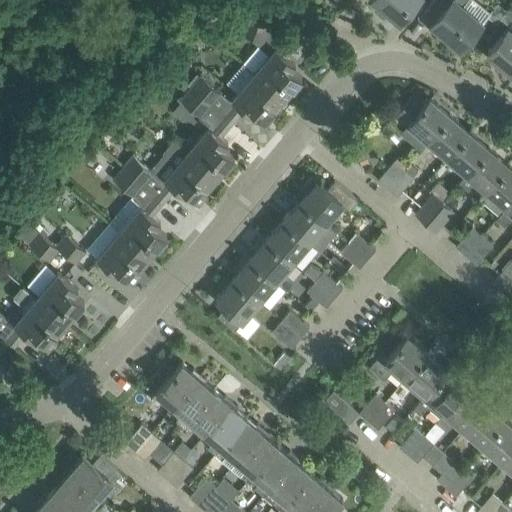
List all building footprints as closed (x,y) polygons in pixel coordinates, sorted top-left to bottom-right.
[(374,0),(400,21),(413,6),(417,0),(374,0)] [(460,48),(473,33),(483,21),(462,3),(464,0),(433,0),(429,5),(430,5),(432,2),(441,10),(430,22),(460,48)] [(499,19),(507,10),(500,3),(489,16),(496,22),(499,19)] [(511,10),(509,8),(507,10),(499,19),(508,27),(488,52),(511,72),(511,10)] [(270,26),(246,17),(240,31),(265,40),(270,26)] [(161,60),(162,61),(172,70),(181,61),(175,56),(182,49),(176,44),(161,60)] [(255,71),(285,97),(302,76),(292,68),(296,63),(276,46),(255,71)] [(285,97),(255,71),(244,61),(227,81),(238,90),(232,98),(252,115),(256,110),(266,119),(285,97)] [(193,87),(214,105),(224,93),(203,75),(193,87)] [(204,117),(214,105),(193,87),(183,99),(204,117)] [(422,106),(411,96),(396,113),(408,123),(427,140),(450,113),(431,96),(422,106)] [(447,157),(470,130),(450,113),(427,140),(447,157)] [(228,142),(213,129),(209,126),(196,141),(193,138),(190,138),(187,141),(187,144),(187,146),(190,149),(187,151),(187,152),(216,177),(235,155),(224,147),(228,142)] [(466,173),(490,147),(470,130),(447,157),(466,173)] [(216,177),(187,152),(187,151),(172,139),(162,151),(164,152),(151,168),(133,153),(123,165),(164,200),(176,187),(184,194),(188,189),(198,198),(216,177)] [(486,190),(509,163),(490,147),(466,173),(459,181),(468,189),(475,181),(486,190)] [(363,165),(370,162),(365,150),(358,154),(363,165)] [(388,187),(404,168),(394,160),(378,179),(388,187)] [(397,195),(414,176),(419,170),(411,163),(405,169),(404,168),(388,187),(397,195)] [(498,213),(511,198),(511,165),(509,163),(486,190),(480,197),(489,204),(498,213)] [(149,256),(167,235),(157,226),(161,221),(152,214),(164,200),(123,165),(112,177),(133,195),(132,196),(142,205),(120,231),(149,256)] [(350,209),(359,199),(335,179),(327,188),(317,179),(316,179),(312,175),(301,188),(306,192),(300,198),(328,222),(343,204),(350,209)] [(427,220),(451,192),(438,181),(430,191),(433,193),(417,212),(427,220)] [(436,229),(453,209),(458,203),(458,198),(451,192),(427,220),(436,229)] [(335,228),(328,222),(300,198),(283,219),(310,242),(321,251),(338,231),(335,228)] [(511,198),(498,213),(499,214),(497,217),(505,224),(511,215),(511,198)] [(293,261),(310,242),(283,219),(266,238),(293,261)] [(62,249),(57,246),(41,232),(30,222),(20,234),(52,261),(62,249)] [(466,254),(482,234),(472,226),(456,245),(466,254)] [(120,231),(98,257),(117,273),(121,269),(131,277),(149,256),(120,231)] [(376,248),(370,243),(357,231),(349,241),(368,257),(376,248)] [(57,246),(62,249),(77,263),(87,251),(67,234),(57,246)] [(477,263),(490,248),(493,244),(482,234),(466,254),(477,263)] [(284,272),(293,261),(266,238),(250,257),(277,280),(287,289),(294,280),(284,272)] [(360,267),(368,257),(349,241),(341,250),(360,267)] [(260,300),(277,280),(250,257),(233,277),(260,300)] [(505,287),(511,278),(511,259),(495,279),(505,287)] [(343,287),(324,271),(311,264),(305,270),(316,279),(316,280),(335,296),(343,287)] [(78,288),(63,274),(58,270),(36,296),(66,322),(84,301),(74,292),(78,288)] [(235,329),(260,300),(233,277),(216,297),(226,305),(218,314),(235,329)] [(326,306),(335,296),(316,280),(307,290),(326,306)] [(0,333),(14,346),(26,332),(34,339),(38,335),(48,343),(66,322),(36,296),(22,285),(12,296),(19,301),(6,316),(0,310),(0,333)] [(310,326),(303,321),(290,309),(282,319),(301,336),(310,326)] [(292,347),(301,336),(282,319),(273,330),(292,347)] [(405,378),(428,351),(408,334),(387,358),(381,353),(369,366),(384,379),(393,369),(405,378)] [(424,395),(447,368),(428,351),(405,378),(424,395)] [(173,406),(199,375),(183,361),(151,398),(158,404),(164,398),(173,406)] [(444,411),(467,384),(447,368),(424,395),(414,407),(420,412),(426,406),(430,407),(440,415),(444,411)] [(183,426),(215,388),(199,375),(173,406),(181,413),(176,419),(183,426)] [(463,428),(486,401),(467,384),(444,411),(463,428)] [(204,433),(231,402),(215,388),(183,426),(190,432),(196,426),(204,433)] [(369,420),(385,400),(375,392),(359,412),(369,420)] [(378,428),(395,408),(401,401),(392,393),(385,400),(369,420),(378,428)] [(350,421),(359,410),(340,394),(330,405),(350,421)] [(483,445),(505,418),(486,401),(463,428),(483,445)] [(215,453),(247,416),(231,402),(204,433),(213,440),(207,447),(215,453)] [(385,423),(393,431),(408,413),(402,408),(398,413),(396,411),(385,423)] [(236,461),(263,429),(247,416),(215,453),(222,459),(228,453),(236,461)] [(502,461),(511,449),(511,423),(505,418),(483,445),(502,461)] [(135,449),(151,429),(142,422),(126,441),(135,449)] [(408,453),(424,434),(415,425),(398,445),(408,453)] [(145,458),(161,438),(151,429),(135,449),(145,458)] [(247,480),(279,443),(263,429),(236,461),(245,468),(240,474),(247,480)] [(417,461),(430,446),(434,442),(424,434),(408,453),(417,461)] [(263,494),(295,457),(279,443),(247,480),(254,486),(263,494)] [(174,449),(163,462),(158,468),(166,476),(183,456),(174,449)] [(511,469),(511,449),(502,461),(511,469)] [(463,467),(454,459),(444,450),(433,464),(442,472),(437,478),(447,486),(463,467)] [(113,481),(121,471),(100,453),(92,462),(82,453),(69,469),(100,496),(107,488),(113,493),(119,486),(113,481)] [(177,485),(190,470),(194,465),(183,456),(166,476),(177,485)] [(279,508),(311,470),(295,457),(263,494),(271,501),(279,508)] [(456,494),(469,479),(473,475),(463,467),(447,486),(456,494)] [(93,504),(100,496),(69,469),(55,485),(87,511),(97,511),(99,510),(93,504)] [(296,511),(302,511),(327,484),(311,470),(279,508),(283,511),(286,511),(291,507),(296,511)] [(198,503),(215,483),(207,476),(190,496),(198,503)] [(208,511),(209,511),(222,497),(226,492),(215,483),(198,503),(208,511)] [(341,511),(336,507),(343,498),(327,484),(302,511),(341,511)] [(87,511),(55,485),(41,501),(53,511),(87,511)] [(476,511),(492,511),(502,500),(493,492),(476,511)] [(508,511),(511,508),(502,500),(492,511),(508,511)] [(53,511),(41,501),(32,511),(53,511)] [(244,511),(246,510),(238,503),(231,511),(244,511)]
